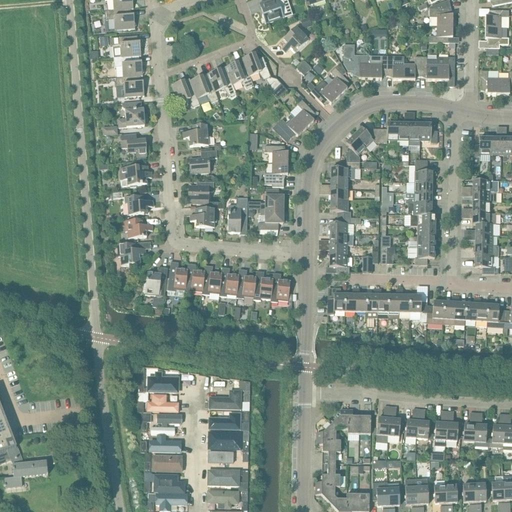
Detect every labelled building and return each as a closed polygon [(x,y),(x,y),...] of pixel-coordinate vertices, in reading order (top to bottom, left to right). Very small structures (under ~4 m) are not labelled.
[(104,0),(105,1),(112,1),(113,11),(106,12),(133,10),(132,0),(104,0)] [(269,0),(270,1),(260,5),(264,16),(262,17),(265,26),(284,19),(289,18),(291,17),(284,0),(269,0)] [(429,19),(429,27),(437,27),(452,28),(452,27),(454,27),(454,25),(454,22),(454,21),(452,21),(452,16),(449,16),(449,11),(449,2),(449,1),(432,8),(432,10),(429,10),(429,17),(429,19)] [(133,10),(106,12),(106,21),(114,21),(115,32),(135,30),(134,28),(136,27),(135,25),(134,24),(133,16),(131,17),(131,11),(133,10)] [(485,18),(485,29),(501,29),(501,19),(508,19),(509,12),(489,12),(489,18),(485,18)] [(309,18),(300,20),(301,24),(304,27),(311,24),(309,18)] [(302,31),(297,26),(283,40),(288,44),(281,50),(286,55),(290,50),(295,55),(308,42),(300,33),(302,31)] [(452,28),(437,27),(437,38),(429,38),(429,45),(448,45),(448,39),(452,39),(452,28)] [(386,38),(386,29),(378,30),(378,37),(386,38)] [(488,50),(498,51),(499,51),(499,46),(508,47),(508,40),(500,40),(501,29),(485,29),(485,41),(488,41),(488,50)] [(138,58),(141,58),(140,44),(137,44),(137,37),(109,39),(110,49),(112,48),(113,59),(138,57),(138,58)] [(343,46),(343,65),(348,72),(353,73),(353,77),(358,77),(358,81),(370,81),(370,58),(354,57),(354,46),(343,46)] [(253,88),(249,77),(258,74),(263,82),(270,79),(263,59),(256,61),(254,55),(242,60),(243,62),(243,61),(253,88)] [(138,57),(113,59),(114,68),(116,68),(117,79),(140,77),(140,78),(142,78),(142,76),(143,74),(143,72),(142,71),(141,64),(139,64),(138,58),(138,57)] [(370,58),(370,81),(381,81),(381,78),(387,78),(387,58),(370,58)] [(403,82),(404,66),(404,58),(387,58),(387,78),(392,78),(392,81),(403,82)] [(414,66),(404,66),(403,82),(415,82),(415,78),(420,78),(420,58),(414,58),(414,66)] [(437,82),(437,60),(427,60),(427,59),(420,58),(420,78),(426,78),(426,82),(437,82)] [(454,79),(455,59),(437,59),(437,60),(437,82),(448,82),(448,79),(454,79)] [(232,87),(233,87),(241,83),(246,91),(253,88),(243,61),(243,62),(225,68),(232,87)] [(303,77),(311,70),(304,62),(296,70),(303,77)] [(335,80),(328,87),(339,98),(347,90),(344,87),(349,83),(343,77),(346,74),(340,64),(330,74),(335,80)] [(215,94),(215,93),(223,90),(229,97),(236,95),(233,87),(232,87),(225,68),(208,75),(215,94)] [(481,72),(481,92),(486,92),(486,96),(498,96),(498,81),(488,80),(488,73),(481,72)] [(498,81),(498,96),(509,96),(509,93),(511,92),(511,72),(508,73),(508,81),(498,81)] [(197,100),(206,97),(211,104),(218,102),(215,93),(215,94),(208,75),(190,82),(197,100)] [(117,79),(115,79),(116,88),(123,88),(124,99),(144,97),(143,83),(141,84),(140,78),(140,77),(117,79)] [(175,99),(178,105),(187,102),(192,109),(199,106),(197,100),(190,82),(189,80),(171,87),(174,96),(173,97),(174,99),(175,99)] [(271,94),(281,85),(276,81),(267,89),(271,94)] [(310,93),(324,107),(328,103),(331,106),(339,98),(328,87),(323,81),(314,89),(310,93)] [(310,84),(306,87),(310,92),(314,88),(310,84)] [(287,92),(281,85),(271,94),(277,101),(287,92)] [(295,119),(306,130),(314,122),(311,120),(315,116),(302,102),(297,106),(302,112),(295,119)] [(126,121),(118,121),(118,129),(144,127),(143,111),(141,111),(140,104),(121,105),(122,109),(125,112),(126,121)] [(306,130),(295,119),(287,126),(282,121),(272,130),(279,137),(286,144),(295,136),(297,138),(306,130)] [(383,131),(383,144),(385,144),(386,144),(387,144),(387,142),(389,142),(389,146),(398,146),(398,142),(398,125),(387,125),(387,131),(383,131)] [(398,125),(398,142),(409,142),(409,125),(398,125)] [(409,142),(409,147),(419,147),(419,143),(420,125),(409,125),(409,142)] [(420,125),(419,143),(430,143),(430,145),(436,145),(436,133),(431,133),(431,125),(420,125)] [(209,126),(207,126),(193,127),(193,133),(183,134),(183,140),(189,140),(189,149),(208,147),(208,139),(210,138),(209,126)] [(102,129),(103,137),(117,136),(116,128),(102,129)] [(361,129),(353,137),(365,150),(373,142),(375,144),(383,144),(383,131),(371,130),(366,135),(361,129)] [(136,136),(120,137),(121,149),(127,149),(127,155),(136,154),(136,158),(146,157),(145,141),(136,142),(136,136)] [(353,137),(345,145),(350,150),(346,154),(346,164),(359,164),(359,159),(358,157),(365,150),(353,137)] [(473,146),(473,159),(479,159),(479,157),(490,157),(490,139),(479,139),(479,146),(473,146)] [(490,139),(490,157),(501,157),(501,139),(490,139)] [(501,139),(501,157),(511,157),(511,140),(501,139)] [(264,147),(264,154),(272,154),(272,165),(288,165),(288,154),(284,154),(284,148),(264,147)] [(217,160),(216,152),(200,153),(201,160),(189,161),(190,176),(209,174),(209,167),(209,160),(217,160)] [(331,170),(331,181),(348,181),(354,181),(355,170),(359,170),(359,164),(346,164),(346,170),(331,170)] [(264,175),(264,182),(264,186),(272,186),(272,189),(283,189),(284,182),(284,176),(287,176),(288,165),(272,165),(272,175),(264,175)] [(147,167),(120,170),(121,188),(130,187),(130,189),(136,188),(136,187),(146,186),(146,180),(151,179),(151,173),(148,174),(147,167)] [(415,167),(414,184),(432,185),(432,174),(427,174),(427,168),(415,167)] [(248,179),(248,188),(256,188),(256,179),(248,179)] [(331,181),(330,191),(348,192),(348,181),(331,181)] [(472,189),(472,194),(490,194),(496,194),(498,194),(498,183),(492,183),(490,183),(480,183),(480,182),(472,182),(472,189)] [(414,184),(414,195),(431,196),(432,185),(414,184)] [(208,186),(208,189),(189,188),(189,196),(191,196),(190,204),(205,205),(206,196),(208,196),(208,193),(213,193),(213,186),(208,186)] [(261,205),(261,211),(283,211),(283,198),(278,197),(278,191),(265,191),(265,205),(261,205)] [(330,191),(330,202),(347,203),(348,192),(330,191)] [(472,194),(472,204),(489,204),(496,204),(496,194),(490,194),(472,194)] [(405,195),(405,206),(408,206),(414,206),(431,206),(431,196),(414,195),(405,195)] [(142,197),(124,198),(125,205),(127,205),(128,217),(147,215),(146,209),(152,208),(152,202),(143,203),(142,197)] [(247,230),(247,211),(247,200),(236,200),(236,207),(228,207),(228,234),(240,235),(240,230),(247,230)] [(330,202),(330,213),(337,213),(337,219),(350,219),(350,213),(347,213),(347,203),(330,202)] [(472,204),(472,215),(489,215),(489,204),(472,204)] [(408,206),(408,217),(411,217),(414,217),(431,217),(431,206),(414,206),(408,206)] [(216,223),(217,210),(195,209),(195,217),(190,217),(190,223),(196,223),(196,229),(214,229),(214,223),(216,223)] [(261,211),(261,217),(259,217),(258,231),(265,231),(278,231),(278,225),(283,225),(283,211),(261,211)] [(472,215),(472,226),(492,226),(495,226),(495,215),(489,215),(472,215)] [(411,217),(410,228),(417,228),(435,228),(435,217),(431,217),(414,217),(411,217)] [(330,225),(330,236),(347,236),(353,236),(354,236),(354,235),(353,234),(353,228),(354,227),(354,226),(353,225),(360,225),(360,219),(350,219),(337,219),(337,225),(330,225)] [(145,227),(145,221),(124,222),(125,233),(127,233),(128,240),(146,239),(146,233),(152,232),(152,227),(145,227)] [(472,226),(475,226),(475,237),(492,237),(492,226),(472,226)] [(417,228),(417,238),(434,239),(435,228),(417,228)] [(330,236),(329,247),(347,247),(353,247),(353,236),(347,236),(330,236)] [(475,237),(475,248),(492,248),(492,237),(475,237)] [(390,238),(386,238),(381,238),(381,248),(389,249),(390,238)] [(408,238),(408,243),(417,243),(417,249),(434,250),(434,239),(417,238),(408,238)] [(138,244),(117,246),(118,258),(120,258),(121,267),(140,266),(139,257),(145,256),(145,250),(139,251),(138,244)] [(329,247),(329,258),(346,258),(347,247),(329,247)] [(475,248),(475,258),(492,259),(498,259),(498,248),(492,248),(475,248)] [(409,249),(409,260),(414,260),(414,266),(427,266),(427,261),(434,261),(434,250),(417,249),(409,249)] [(329,258),(329,269),(336,269),(336,275),(349,275),(349,269),(346,269),(346,258),(329,258)] [(363,258),(362,274),(371,274),(372,265),(372,258),(363,258)] [(475,258),(474,270),(482,270),(482,275),(494,276),(494,270),(492,270),(492,259),(475,258)] [(185,294),(188,265),(187,271),(178,270),(178,264),(170,264),(167,292),(175,293),(175,291),(185,292),(184,294),(185,294)] [(188,265),(185,294),(192,295),(192,293),(202,294),(201,296),(202,296),(205,267),(204,273),(195,272),(195,266),(188,265)] [(205,267),(202,296),(209,297),(209,295),(219,296),(219,298),(222,269),(221,275),(212,274),(212,268),(205,267)] [(158,269),(157,275),(147,273),(146,285),(143,286),(143,293),(145,295),(145,297),(155,298),(155,300),(153,299),(152,309),(163,310),(164,301),(167,270),(158,269)] [(236,300),(239,271),(238,277),(229,276),(229,270),(222,269),(219,298),(226,299),(226,297),(236,298),(236,300)] [(139,276),(134,271),(129,277),(135,281),(139,276)] [(239,271),(236,300),(243,301),(244,299),(253,300),(253,302),(256,273),(255,279),(246,278),(247,272),(239,271)] [(256,273),(253,302),(260,302),(261,300),(270,301),(270,303),(273,275),(272,281),(263,280),(264,274),(256,273)] [(273,275),(270,303),(277,304),(278,302),(288,303),(290,282),(280,281),(281,276),(273,275)] [(327,300),(327,316),(333,317),(333,313),(344,313),(345,296),(340,296),(340,290),(334,290),(333,300),(327,300)] [(345,296),(344,313),(355,313),(356,290),(352,290),(352,296),(345,296)] [(356,290),(355,313),(366,314),(366,296),(359,296),(359,290),(356,290)] [(366,314),(366,320),(377,320),(377,314),(377,291),(374,290),(374,296),(366,296),(366,314)] [(377,314),(377,320),(388,320),(388,297),(381,296),(381,291),(377,291),(377,314)] [(388,297),(388,320),(398,320),(398,314),(399,291),(396,291),(396,297),(388,297)] [(399,291),(398,314),(409,314),(410,297),(402,297),(402,291),(399,291)] [(409,321),(409,322),(420,322),(420,325),(426,325),(427,315),(427,307),(427,302),(421,302),(421,297),(410,297),(409,314),(409,321)] [(444,303),(443,326),(454,327),(455,298),(452,298),(452,304),(444,303)] [(455,298),(454,327),(464,327),(465,327),(465,322),(466,305),(458,304),(459,298),(455,298)] [(466,305),(465,322),(476,323),(477,300),(474,299),(473,305),(466,305)] [(476,323),(475,329),(486,330),(486,324),(487,306),(480,306),(480,300),(477,300),(476,323)] [(427,315),(426,325),(443,326),(444,303),(433,303),(433,308),(427,307),(427,315)] [(486,324),(486,330),(503,331),(504,312),(498,312),(499,307),(487,306),(486,324)] [(504,312),(503,331),(511,331),(511,307),(511,308),(511,312),(504,312)] [(138,383),(137,394),(138,394),(147,394),(147,390),(143,389),(144,374),(144,369),(138,369),(138,374),(138,383)] [(155,375),(155,379),(148,379),(147,390),(147,394),(176,394),(177,393),(178,392),(178,380),(161,379),(161,375),(161,374),(155,374),(155,375)] [(239,381),(239,388),(242,388),(241,392),(243,392),(249,392),(250,383),(239,381)] [(209,398),(209,410),(240,411),(240,392),(229,392),(229,399),(209,398)] [(138,394),(138,403),(143,403),(147,403),(148,394),(147,394),(138,394)] [(163,404),(163,397),(152,397),(152,404),(148,404),(147,404),(147,413),(178,414),(178,405),(166,404),(163,404)] [(0,454),(1,454),(7,452),(14,449),(16,448),(0,406),(0,454)] [(387,445),(387,438),(390,408),(384,408),(383,420),(378,419),(376,444),(387,445)] [(399,439),(399,432),(400,421),(395,421),(396,409),(390,408),(387,438),(399,439)] [(407,422),(406,432),(405,439),(416,440),(419,411),(413,410),(412,422),(407,422)] [(340,417),(331,426),(337,432),(338,431),(347,431),(348,412),(340,411),(340,417)] [(419,411),(416,440),(427,441),(429,424),(424,423),(425,412),(419,411)] [(347,431),(347,436),(359,436),(359,418),(352,418),(352,412),(348,412),(347,431)] [(445,448),(445,442),(447,413),(441,413),(440,425),(435,424),(434,447),(445,448)] [(453,413),(447,413),(445,442),(457,443),(458,426),(453,425),(453,413)] [(150,414),(143,414),(141,414),(141,423),(141,434),(146,434),(147,423),(150,423),(150,414)] [(463,443),(474,444),(476,414),(470,414),(469,426),(464,426),(463,443)] [(485,445),(486,439),(486,427),(481,427),(482,415),(476,414),(474,444),(485,445)] [(209,420),(209,432),(239,432),(240,432),(240,415),(229,415),(229,420),(209,420)] [(167,428),(167,425),(181,425),(181,417),(157,416),(157,425),(162,425),(162,428),(167,428)] [(489,443),(488,449),(503,450),(505,416),(498,416),(498,428),(493,427),(492,439),(492,443),(489,443)] [(503,450),(503,451),(511,451),(511,428),(510,428),(511,416),(505,416),(503,450)] [(359,418),(359,436),(370,436),(370,418),(359,418)] [(240,423),(240,432),(249,432),(249,424),(243,423),(240,423)] [(336,433),(337,432),(331,426),(322,434),(316,434),(316,442),(335,442),(336,433)] [(151,434),(151,436),(174,437),(174,435),(174,429),(159,429),(159,427),(156,427),(156,429),(151,429),(151,434)] [(209,434),(208,451),(241,452),(241,435),(209,434)] [(165,437),(157,437),(157,443),(150,443),(149,453),(180,454),(180,444),(165,443),(165,437)] [(56,442),(51,444),(53,453),(59,452),(56,442)] [(322,465),(335,466),(335,454),(340,454),(340,442),(335,442),(316,442),(316,447),(322,447),(322,465)] [(13,479),(4,480),(5,489),(22,487),(21,478),(47,475),(46,464),(24,466),(21,466),(14,449),(7,452),(9,457),(11,462),(13,467),(12,467),(13,479)] [(208,453),(208,464),(233,465),(233,453),(208,453)] [(152,473),(181,474),(181,459),(164,458),(159,458),(152,458),(152,473)] [(322,465),(322,471),(321,484),(315,484),(315,488),(335,489),(339,489),(340,477),(335,477),(335,466),(322,465)] [(208,472),(208,487),(238,488),(238,473),(208,472)] [(242,477),(242,483),(247,484),(248,484),(248,472),(239,472),(239,477),(242,477)] [(144,474),(144,483),(150,483),(154,483),(154,476),(150,474),(144,474)] [(154,483),(154,493),(184,494),(184,484),(177,484),(177,477),(154,476),(154,483)] [(495,485),(491,485),(492,491),(492,503),(497,502),(497,511),(503,511),(502,479),(502,478),(495,478),(495,485)] [(511,478),(502,479),(503,511),(509,511),(509,502),(511,501),(511,478)] [(428,506),(427,488),(427,480),(416,481),(416,489),(417,511),(423,511),(423,506),(428,506)] [(411,511),(417,511),(416,489),(416,481),(404,481),(406,507),(411,507),(411,511)] [(373,485),(373,503),(377,502),(377,508),(382,508),(382,511),(388,511),(387,485),(387,484),(373,485)] [(398,485),(387,485),(388,511),(394,511),(394,507),(399,507),(399,496),(398,490),(398,485)] [(474,486),(474,511),(480,511),(481,503),(486,503),(485,485),(474,486)] [(474,511),(474,486),(462,487),(463,504),(468,504),(468,511),(474,511)] [(445,488),(446,511),(452,511),(452,505),(457,504),(456,487),(445,488)] [(334,498),(335,489),(315,488),(315,496),(321,496),(330,505),(336,499),(334,498)] [(446,511),(445,488),(434,488),(435,505),(440,505),(440,511),(446,511)] [(238,494),(208,493),(207,504),(218,505),(225,505),(224,510),(230,510),(230,505),(237,505),(238,494)] [(186,506),(186,497),(156,496),(156,506),(160,506),(159,511),(170,511),(170,507),(185,507),(186,506)] [(346,501),(345,511),(357,511),(358,496),(346,496),(346,501)] [(358,496),(357,511),(368,511),(369,496),(358,496)] [(336,499),(330,505),(336,511),(345,511),(346,501),(337,501),(336,499)]
